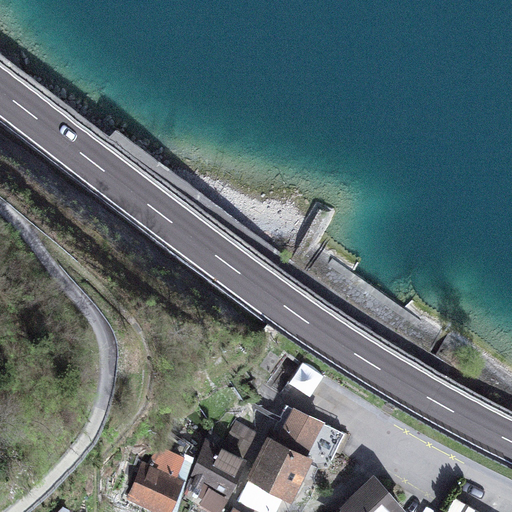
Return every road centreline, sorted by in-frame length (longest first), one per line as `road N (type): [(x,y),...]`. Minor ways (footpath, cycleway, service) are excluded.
road 1 (motorway): [(511,442),(306,322),(0,88)]
road 2 (residential): [(399,435),(511,491)]
